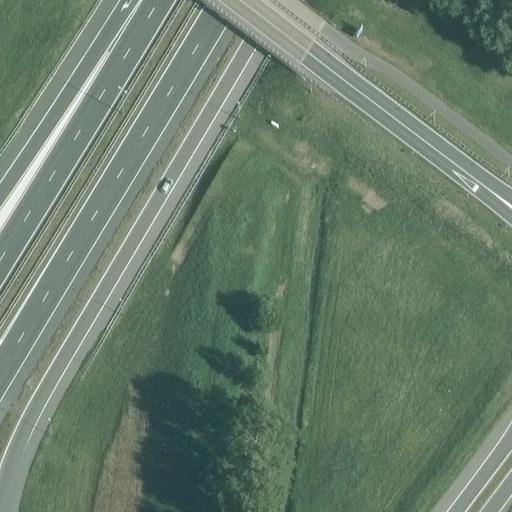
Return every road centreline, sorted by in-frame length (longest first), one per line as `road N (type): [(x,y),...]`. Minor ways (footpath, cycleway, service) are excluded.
road 1 (motorway): [(1,511),(32,419),(276,0)]
road 2 (motorway): [(0,375),(223,0)]
road 3 (primary): [(511,207),(236,0)]
road 4 (motorway): [(158,0),(0,263)]
road 5 (motorway): [(157,0),(0,197)]
